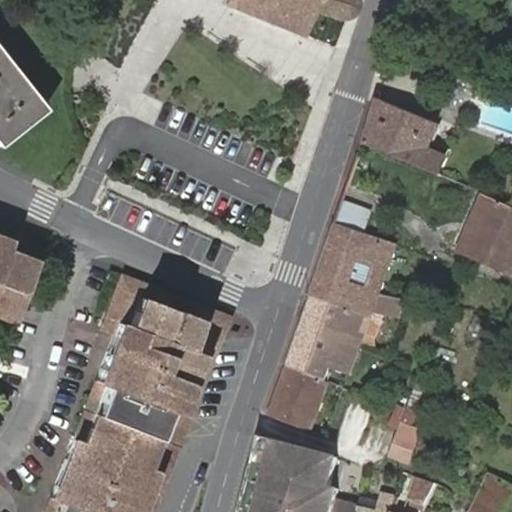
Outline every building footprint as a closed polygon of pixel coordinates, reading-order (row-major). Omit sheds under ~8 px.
[(226,0),(226,2),(304,34),(316,9),(330,15),(333,16),(338,17),(340,18),(343,18),(347,16),(350,15),(353,12),(354,10),(355,7),(355,4),(355,1),(354,0),(226,0)] [(0,49),(0,142),(45,108),(0,49)] [(378,97),(364,142),(442,175),(449,155),(429,148),(438,123),(378,97)] [(511,188),(506,186),(500,201),(511,206),(511,188)] [(511,206),(484,194),(461,250),(511,272),(511,269),(511,206)] [(336,221),(310,295),(371,316),(379,295),(397,244),(336,221)] [(12,239),(0,234),(0,315),(11,320),(35,259),(8,248),(12,239)] [(487,270),(484,276),(494,280),(496,275),(487,270)] [(129,294),(113,335),(43,511),(136,511),(209,325),(129,294)] [(310,295),(286,363),(288,364),(326,380),(330,368),(349,374),(364,333),(375,336),(384,314),(398,315),(404,300),(379,295),(371,316),(310,295)] [(477,329),(486,333),(492,319),(482,315),(477,329)] [(360,395),(377,402),(394,358),(380,352),(377,360),(374,358),(364,382),(356,379),(351,391),(360,395)] [(288,364),(272,416),(312,431),(329,382),(326,380),(288,364)] [(415,384),(407,405),(416,409),(424,387),(415,384)] [(351,391),(347,400),(356,404),(360,395),(351,391)] [(407,405),(398,430),(406,433),(416,409),(407,405)] [(398,430),(388,455),(410,463),(419,438),(406,433),(398,430)] [(254,467),(243,511),(357,511),(355,511),(338,508),(340,498),(332,496),(338,467),(262,440),(254,467)] [(469,485),(475,473),(454,462),(448,474),(469,485)] [(425,508),(437,484),(414,476),(406,495),(415,499),(414,503),(425,508)] [(489,511),(505,511),(511,498),(511,486),(504,483),(489,511)] [(391,511),(396,500),(380,495),(378,501),(375,511),(358,507),(357,511),(391,511)] [(378,501),(361,495),(358,507),(375,511),(378,501)]
